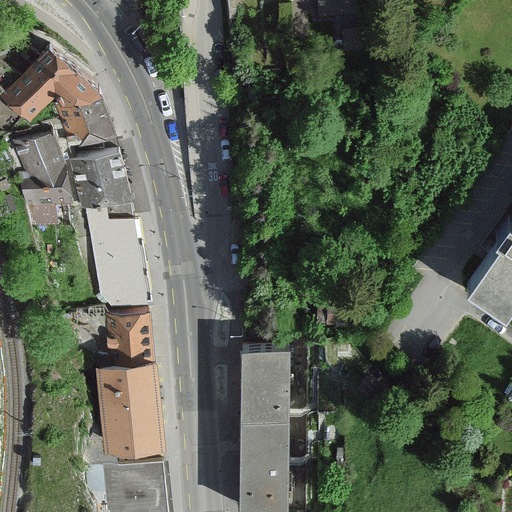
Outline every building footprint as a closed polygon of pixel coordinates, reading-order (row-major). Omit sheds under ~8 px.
[(49,37),(2,98),(24,115),(38,112),(55,92),(60,103),(99,85),(49,37)] [(118,142),(99,85),(60,103),(69,156),(75,155),(118,142)] [(74,194),(53,126),(10,138),(27,204),(54,198),(74,194)] [(118,142),(75,155),(86,203),(132,192),(118,142)] [(114,303),(148,301),(132,192),(86,203),(102,291),(114,303)] [(54,198),(27,204),(31,224),(58,218),(54,198)] [(511,210),(467,275),(506,302),(511,293),(511,210)] [(246,281),(246,288),(255,288),(256,274),(246,274),(246,281)] [(153,349),(149,305),(105,309),(109,353),(153,349)] [(242,410),(289,411),(292,340),(244,339),(242,410)] [(105,441),(162,436),(153,349),(109,353),(97,354),(105,441)] [(289,411),(242,410),(239,502),(287,504),(289,411)] [(169,511),(164,457),(103,463),(107,511),(169,511)]
